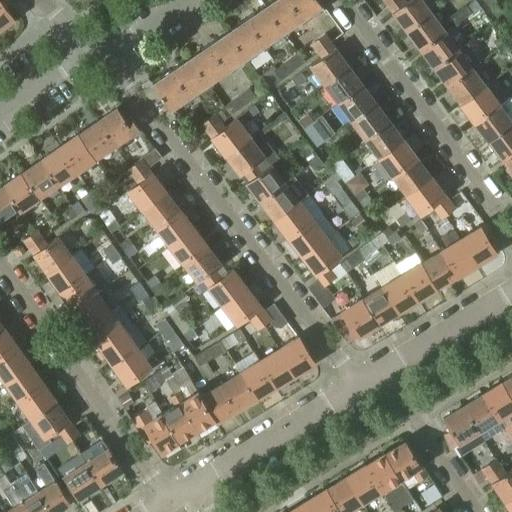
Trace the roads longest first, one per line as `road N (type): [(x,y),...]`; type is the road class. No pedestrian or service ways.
road 1 (residential): [(356,381),(110,52)]
road 2 (residential): [(341,0),(511,237)]
road 3 (residential): [(0,264),(166,499)]
road 4 (residential): [(192,483),(356,381)]
road 5 (residential): [(382,365),(479,511)]
road 6 (residential): [(382,365),(511,293)]
